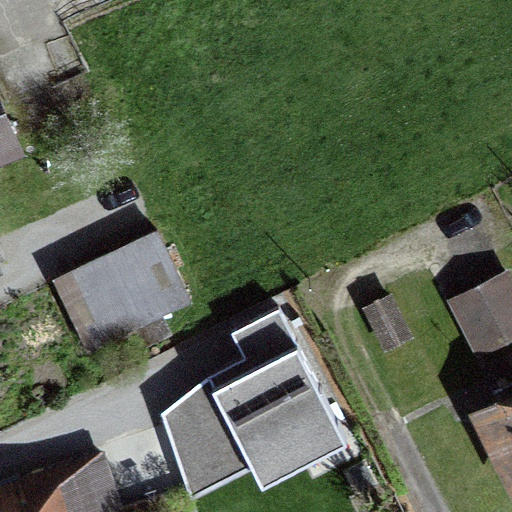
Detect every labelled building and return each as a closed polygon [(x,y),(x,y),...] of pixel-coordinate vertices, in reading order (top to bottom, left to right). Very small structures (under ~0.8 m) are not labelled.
[(54,277),(87,346),(189,297),(156,229),(54,277)] [(511,284),(505,271),(452,298),(479,352),(511,335),(511,284)] [(390,296),(367,307),(385,343),(408,332),(390,296)] [(250,365),(212,384),(165,418),(191,494),(253,463),(262,480),(347,437),(279,305),(231,329),(250,365)] [(511,469),(511,354),(510,356),(511,359),(511,394),(482,410),(511,469)] [(95,511),(79,464),(0,490),(0,511),(95,511)]
